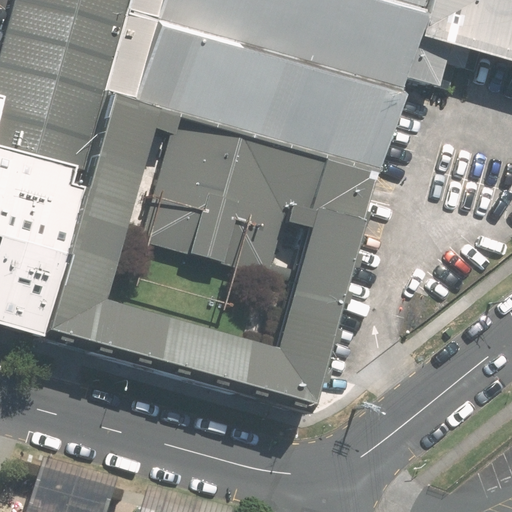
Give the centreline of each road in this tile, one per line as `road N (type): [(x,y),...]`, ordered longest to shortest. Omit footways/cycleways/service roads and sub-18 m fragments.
road 1 (tertiary): [(0,398),(270,473),(323,475)]
road 2 (residential): [(323,475),(352,464),(511,340)]
